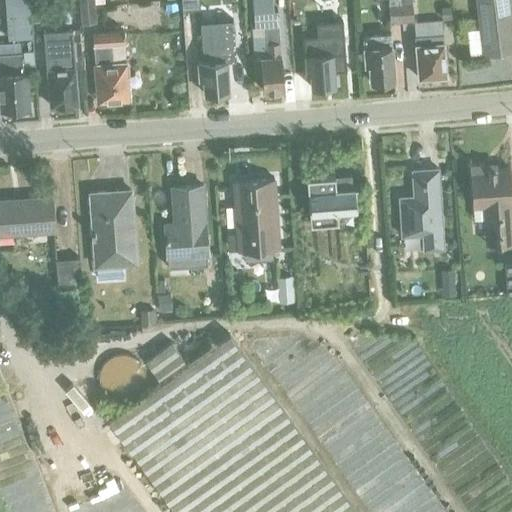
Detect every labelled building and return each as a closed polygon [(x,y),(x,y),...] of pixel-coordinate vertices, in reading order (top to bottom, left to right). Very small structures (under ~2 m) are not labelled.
[(29,0),(4,0),(7,35),(32,34),(29,0)] [(43,0),(30,0),(32,18),(45,17),(43,0)] [(95,0),(78,0),(81,20),(97,19),(95,0)] [(272,0),(253,0),(255,25),(252,25),(254,53),(252,53),(253,57),(260,57),(262,88),(284,87),(278,7),(273,7),(272,0)] [(401,19),(400,0),(388,0),(390,20),(401,19)] [(400,0),(401,19),(414,17),(412,0),(400,0)] [(511,0),(475,0),(479,25),(482,51),(482,52),(511,48),(511,10),(511,2),(511,0)] [(203,59),(197,59),(198,78),(202,77),(203,92),(230,90),(227,56),(236,56),(233,16),(200,18),(203,59)] [(442,16),(414,17),(416,33),(414,33),(414,40),(417,76),(447,74),(442,16)] [(317,32),(303,33),(306,70),(310,70),(311,84),(335,82),(334,67),(346,67),(343,17),(316,19),(317,32)] [(72,25),(43,27),(49,104),(79,101),(72,25)] [(482,51),(479,25),(466,26),(469,52),(482,51)] [(124,27),(92,29),(96,101),(131,98),(128,57),(126,57),(124,27)] [(391,29),(362,32),(364,63),(368,62),(369,79),(396,77),(391,29)] [(23,69),(28,68),(36,68),(34,47),(22,48),(23,69)] [(23,69),(22,48),(0,49),(0,106),(30,104),(28,68),(23,69)] [(497,158),(470,160),(474,216),(483,215),(485,241),(511,239),(511,202),(509,162),(497,163),(497,158)] [(412,191),(398,192),(401,233),(422,231),(423,246),(444,245),(439,163),(411,165),(412,191)] [(351,169),(306,172),(310,219),(358,215),(355,181),(353,181),(351,169)] [(236,229),(237,246),(244,246),(272,243),(280,243),(276,174),(232,177),(236,229)] [(173,217),(163,218),(165,253),(168,253),(168,262),(207,260),(206,250),(209,250),(204,179),(170,181),(173,217)] [(133,184),(88,187),(93,264),(96,264),(96,274),(124,272),(123,262),(138,261),(133,184)] [(51,192),(0,195),(0,232),(54,229),(51,192)] [(237,246),(236,229),(226,230),(228,248),(237,246)] [(272,243),(244,246),(245,257),(273,255),(272,243)] [(79,254),(56,256),(58,285),(81,283),(79,254)] [(506,287),(497,288),(498,292),(511,290),(511,258),(504,259),(506,287)] [(454,265),(440,266),(442,291),(456,290),(454,265)] [(295,272),(278,273),(279,299),(297,297),(295,272)] [(170,291),(157,291),(158,308),(171,307),(170,291)] [(155,306),(140,307),(141,321),(155,320),(155,306)] [(358,511),(229,330),(109,416),(180,511),(358,511)] [(171,339),(145,357),(160,378),(186,359),(171,339)] [(140,382),(140,378),(140,374),(138,370),(135,364),(129,360),(125,359),(120,358),(113,359),(108,362),(106,364),(104,367),(102,370),(100,378),(101,385),(103,388),(106,392),(112,396),(115,397),(120,398),(128,396),(132,394),(134,392),(138,386),(140,382)] [(89,373),(78,377),(90,413),(101,409),(89,373)]
